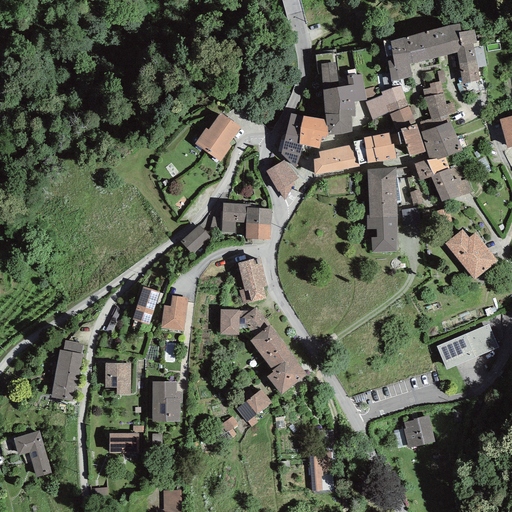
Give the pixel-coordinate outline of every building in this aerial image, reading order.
[(461,32),(459,24),(448,25),(431,30),(438,57),(457,52),(462,51),(458,32),(461,32)] [(425,60),(438,57),(431,30),(417,35),(425,60)] [(462,84),(480,80),(477,68),(472,44),(477,43),(476,41),(474,30),(461,32),(458,32),(462,51),(457,52),(462,84)] [(413,63),(425,60),(417,35),(403,38),(406,52),(409,52),(413,63)] [(383,41),(391,81),(412,76),(409,64),(413,63),(409,52),(406,52),(403,38),(392,41),(391,39),(383,41)] [(472,44),(477,68),(486,67),(482,46),(480,46),(478,41),(476,41),(477,43),(472,44)] [(335,62),(321,64),(323,90),(339,87),(335,62)] [(441,83),(446,82),(442,70),(437,71),(439,82),(440,81),(441,83)] [(354,102),(366,100),(364,89),(361,74),(357,75),(357,74),(347,76),(348,85),(339,87),(323,90),(325,114),(354,109),(355,109),(354,102)] [(424,97),(443,93),(441,83),(440,81),(439,82),(429,84),(430,87),(423,89),(424,97)] [(365,102),(372,120),(389,113),(395,129),(415,122),(401,86),(381,92),(383,95),(365,102)] [(374,87),(364,89),(366,100),(376,96),(374,87)] [(431,119),(432,121),(448,115),(455,113),(452,103),(446,105),(443,93),(424,97),(431,119)] [(279,105),(265,96),(259,104),(273,114),(279,105)] [(354,109),(325,114),(325,120),(326,126),(328,126),(328,134),(352,132),(351,116),(355,116),(354,109)] [(241,127),(221,113),(209,130),(206,127),(194,143),(220,162),(232,145),(229,143),(241,127)] [(281,154),(296,168),(302,145),(299,144),(303,116),(290,113),(281,154)] [(445,157),(462,151),(450,121),(448,115),(432,121),(431,119),(420,122),(423,131),(421,132),(429,159),(435,158),(437,160),(445,157)] [(511,115),(499,119),(507,148),(511,146),(511,115)] [(325,120),(303,116),(299,144),(302,145),(319,149),(322,137),(326,138),(326,135),(329,135),(328,134),(328,126),(326,126),(325,120)] [(405,143),(409,157),(425,152),(416,124),(400,129),(401,131),(397,133),(400,144),(405,143)] [(367,163),(396,158),(394,144),(391,144),(388,133),(363,137),(364,139),(353,141),(354,144),(355,151),(356,151),(359,165),(367,163)] [(313,160),(314,175),(359,166),(359,165),(356,151),(355,151),(354,144),(318,152),(320,158),(313,160)] [(432,174),(450,169),(445,157),(437,160),(435,158),(429,159),(426,160),(432,174)] [(279,192),(284,200),(294,183),(293,182),(299,178),(284,160),(266,171),(278,192),(279,192)] [(414,164),(420,181),(431,177),(433,176),(432,174),(426,160),(414,164)] [(411,176),(409,166),(396,169),(396,177),(397,177),(411,176)] [(442,202),(472,192),(462,166),(450,169),(432,174),(433,176),(431,177),(442,202)] [(396,167),(367,170),(369,216),(366,216),(366,229),(376,229),(376,237),(371,238),(372,252),(396,252),(396,202),(396,177),(396,169),(396,167)] [(419,189),(409,192),(413,206),(423,203),(419,189)] [(222,218),(221,233),(235,233),(235,222),(246,222),(247,208),(251,208),(252,205),(223,203),(222,218)] [(246,222),(245,239),(270,240),(271,209),(251,208),(247,208),(246,222)] [(417,208),(401,210),(403,226),(420,223),(417,208)] [(221,233),(222,218),(213,216),(209,231),(221,233)] [(199,224),(180,241),(192,254),(211,237),(199,224)] [(462,229),(444,243),(474,280),(497,261),(474,233),(469,237),(462,229)] [(260,257),(237,263),(244,290),(239,291),(242,305),(266,299),(263,286),(267,285),(260,257)] [(143,287),(132,320),(149,325),(156,304),(159,293),(160,292),(143,287)] [(159,293),(156,304),(161,305),(165,295),(159,293)] [(170,307),(164,306),(160,328),(183,331),(188,298),(172,296),(170,307)] [(105,331),(111,334),(122,310),(117,307),(105,331)] [(220,309),(220,335),(239,335),(239,328),(249,328),(254,337),(270,325),(255,307),(251,311),(239,311),(239,310),(220,309)] [(489,324),(437,346),(446,369),(498,347),(489,324)] [(250,341),(272,371),(292,355),(270,325),(254,337),(250,341)] [(59,350),(51,398),(72,401),(75,386),(78,386),(84,353),(82,353),(84,344),(65,340),(63,350),(59,350)] [(282,395),(307,375),(292,355),(272,371),(273,372),(267,377),(282,395)] [(131,364),(105,363),(105,388),(117,387),(117,395),(131,395),(131,364)] [(176,381),(152,381),(152,422),(180,421),(180,403),(182,403),(182,392),(176,392),(176,381)] [(271,402),(261,389),(235,408),(247,422),(252,427),(258,422),(254,416),(271,402)] [(428,414),(404,420),(406,427),(403,428),(407,447),(435,440),(428,414)] [(238,425),(232,416),(218,426),(221,431),(224,429),(227,433),(228,432),(232,437),(236,434),(232,429),(238,425)] [(319,454),(309,455),(312,492),(334,491),(332,466),(336,465),(333,429),(317,431),(319,454)] [(39,431),(13,438),(18,455),(29,452),(36,477),(51,473),(39,431)] [(139,433),(109,433),(109,453),(139,453),(139,433)] [(162,446),(162,434),(152,434),(152,446),(162,446)] [(108,487),(90,488),(92,510),(110,509),(108,487)] [(181,511),(180,490),(163,490),(164,511),(173,511),(181,511)]
